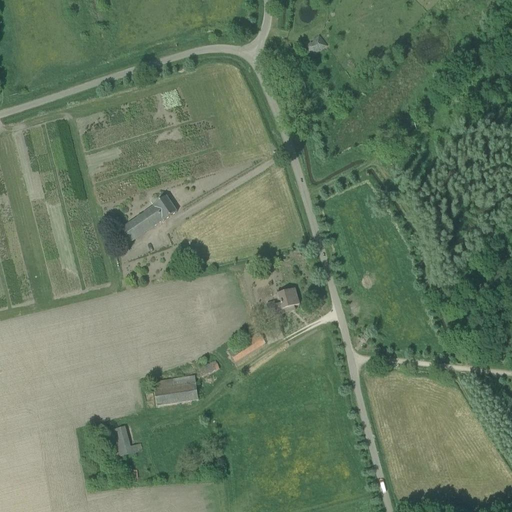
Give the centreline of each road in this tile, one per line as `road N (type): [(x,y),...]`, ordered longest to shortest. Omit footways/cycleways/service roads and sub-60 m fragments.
road 1 (unclassified): [(389,511),(305,197),(251,58)]
road 2 (unclassified): [(0,116),(203,50),(251,58)]
road 3 (track): [(373,161),(511,7)]
